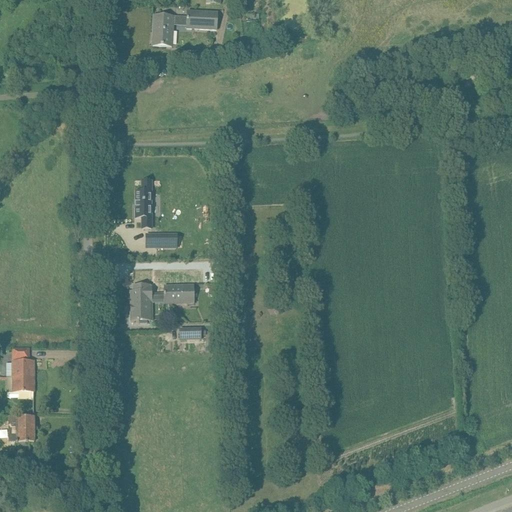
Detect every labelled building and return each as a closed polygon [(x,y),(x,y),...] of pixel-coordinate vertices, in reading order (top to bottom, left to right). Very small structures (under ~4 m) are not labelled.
[(218,15),(188,14),(187,30),(217,31),(218,15)] [(173,18),(154,17),(153,32),(155,32),(155,46),(152,46),(152,47),(171,48),(173,18)] [(135,204),(135,205),(136,205),(136,209),(135,209),(135,210),(136,210),(135,220),(142,220),(142,230),(151,230),(151,217),(150,217),(151,197),(151,190),(142,190),(142,194),(136,194),(136,204),(135,204)] [(156,236),(156,250),(176,250),(176,236),(156,236)] [(133,293),(130,293),(131,308),(131,321),(131,322),(139,322),(139,325),(147,325),(147,322),(150,322),(149,298),(164,297),(164,295),(152,295),(152,288),(149,288),(149,286),(133,287),(133,293)] [(174,288),(164,288),(164,295),(164,297),(164,304),(164,305),(194,304),(194,287),(174,288)] [(200,331),(180,332),(180,341),(201,340),(200,331)] [(29,351),(13,351),(13,361),(29,361),(29,351)] [(13,363),(13,378),(33,378),(33,363),(13,363)] [(13,378),(13,393),(19,393),(19,400),(33,400),(33,393),(33,378),(13,378)] [(8,443),(34,443),(34,418),(8,418),(8,443)]
